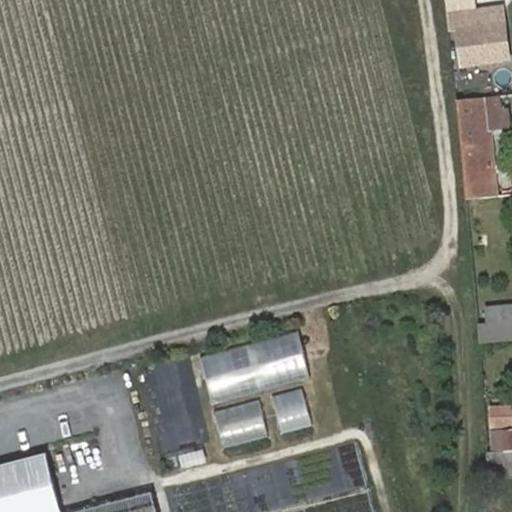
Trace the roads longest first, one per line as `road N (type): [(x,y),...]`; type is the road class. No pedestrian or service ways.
road 1 (track): [(460,511),(451,247),(425,0)]
road 2 (track): [(448,276),(0,388)]
road 3 (track): [(0,424),(87,403),(116,408),(127,426),(119,466),(58,488)]
